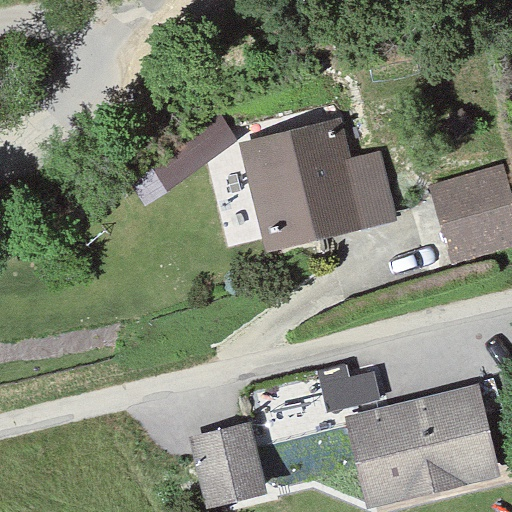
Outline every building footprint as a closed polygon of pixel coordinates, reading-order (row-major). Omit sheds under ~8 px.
[(338,112),(240,139),(269,244),(367,217),(338,112)] [(511,187),(504,162),(430,184),(453,261),(511,243),(511,187)] [(382,400),(376,358),(328,364),(334,407),(382,400)] [(479,378),(341,410),(363,507),(415,495),(440,511),(445,511),(462,487),(502,478),(479,378)] [(249,420),(195,435),(213,503),(267,488),(249,420)]
